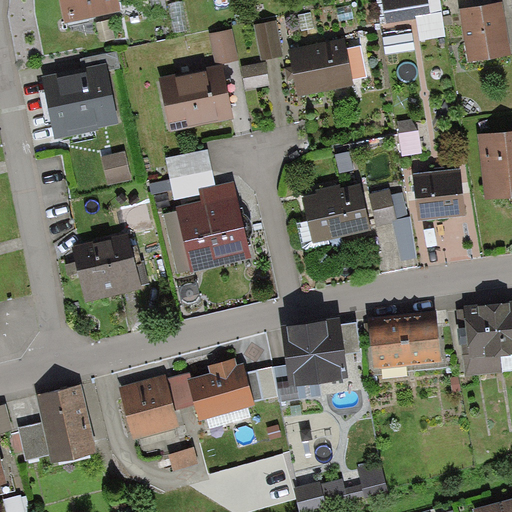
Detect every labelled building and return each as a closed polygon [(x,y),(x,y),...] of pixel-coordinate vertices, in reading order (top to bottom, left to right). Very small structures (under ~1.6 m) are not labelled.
[(116,0),(57,0),(63,26),(120,14),(116,0)] [(437,0),(379,0),(383,25),(440,15),(437,0)] [(501,2),(459,10),(469,67),(511,60),(501,2)] [(349,7),(332,10),(335,26),(352,22),(349,7)] [(274,22),(253,27),(261,60),(282,56),(274,22)] [(230,30),(206,34),(212,64),(236,60),(230,30)] [(346,42),(289,52),(297,99),(354,89),(346,42)] [(115,51),(79,58),(83,78),(109,73),(119,71),(115,51)] [(264,68),(239,71),(243,93),(267,89),(264,68)] [(222,70),(157,84),(167,136),(233,122),(222,70)] [(83,78),(43,85),(52,139),(119,128),(109,73),(83,78)] [(419,133),(397,136),(401,160),(423,156),(419,133)] [(511,135),(477,139),(484,204),(511,200),(511,135)] [(167,160),(171,181),(173,192),(175,199),(198,196),(213,192),(205,152),(167,160)] [(122,153),(101,158),(106,187),(128,183),(122,153)] [(462,176),(412,182),(417,223),(466,218),(462,176)] [(171,181),(150,185),(152,197),(173,192),(171,181)] [(358,186),(301,200),(312,247),(369,234),(358,186)] [(213,192),(198,196),(201,208),(164,216),(178,280),(252,263),(235,187),(213,192)] [(395,190),(368,197),(376,228),(396,222),(391,204),(398,202),(395,190)] [(131,240),(74,250),(83,302),(140,292),(131,240)] [(511,306),(466,313),(469,337),(460,338),(465,378),(498,374),(496,357),(511,355),(511,306)] [(436,316),(371,321),(375,373),(440,367),(436,316)] [(355,328),(288,338),(293,369),(295,386),(317,383),(347,379),(344,358),(359,356),(355,328)] [(210,375),(189,381),(197,407),(201,422),(252,407),(244,381),(240,368),(233,370),(231,362),(208,369),(210,375)] [(293,369),(272,373),(277,400),(278,406),(320,398),(317,383),(295,386),(293,369)] [(272,373),(244,381),(252,407),(277,400),(272,373)] [(197,407),(189,381),(188,375),(167,381),(176,413),(197,407)] [(167,381),(118,395),(132,441),(181,427),(176,413),(167,381)] [(17,436),(25,466),(50,460),(52,469),(95,458),(77,389),(35,400),(43,429),(17,436)] [(0,494),(8,493),(0,462),(0,439),(9,437),(2,410),(0,410),(0,494)] [(193,451),(166,459),(171,475),(198,467),(193,451)] [(381,477),(359,482),(363,499),(385,494),(381,477)] [(330,508),(350,506),(348,485),(328,487),(330,508)] [(318,490),(296,496),(300,511),(311,511),(323,509),(318,490)] [(25,511),(23,499),(2,504),(3,511),(25,511)] [(511,511),(511,503),(478,511),(511,511)]
